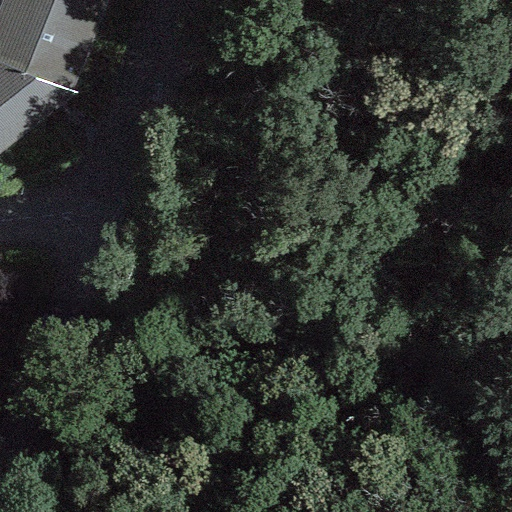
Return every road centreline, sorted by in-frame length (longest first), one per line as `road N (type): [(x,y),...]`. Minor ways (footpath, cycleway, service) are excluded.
road 1 (residential): [(0,480),(99,208)]
road 2 (residential): [(99,208),(169,0)]
